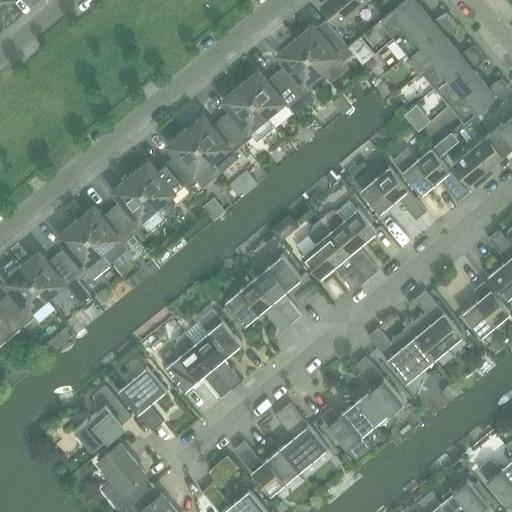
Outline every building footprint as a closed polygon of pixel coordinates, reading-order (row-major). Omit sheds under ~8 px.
[(0,0),(0,8),(10,0),(0,0)] [(365,0),(323,0),(320,3),(337,23),(365,0)] [(404,0),(381,20),(395,37),(426,11),(418,2),(420,0),(422,0),(404,0)] [(395,37),(409,53),(453,17),(447,11),(436,17),(437,18),(433,20),(426,11),(395,37)] [(409,53),(422,70),(453,45),(446,35),(448,32),(450,33),(458,24),(453,17),(409,53)] [(321,23),(320,23),(316,27),(313,24),(296,39),(295,38),(294,38),(321,70),(338,56),(343,61),(353,53),(325,19),(321,23)] [(285,64),(276,72),(298,98),(308,90),(304,85),(321,70),(294,38),(294,39),(295,40),(277,54),(285,64)] [(422,70),(436,87),(480,50),(475,44),(464,50),(464,52),(461,54),(453,45),(422,70)] [(436,87),(450,103),(481,78),(473,69),(476,66),(477,67),(486,57),(480,50),(436,87)] [(240,83),(240,84),(266,116),(284,102),(288,107),(298,98),(276,72),(267,80),(259,70),(241,84),(240,83)] [(481,78),(450,103),(464,121),(509,84),(508,83),(508,84),(502,77),(491,83),(492,85),(488,87),(481,78)] [(231,110),(221,117),(243,144),(252,136),(257,141),(275,126),(266,116),(240,84),(239,84),(240,85),(222,100),(231,110)] [(185,129),(220,171),(237,157),(233,152),(243,144),(221,117),(212,125),(204,115),(186,129),(185,129)] [(502,122),(486,135),(503,155),(511,147),(511,116),(503,124),(502,122)] [(220,171),(185,129),(185,130),(168,145),(176,155),(167,163),(188,189),(198,181),(203,186),(220,171)] [(503,155),(486,135),(452,163),(469,183),(503,155)] [(439,178),(458,201),(468,192),(431,146),(430,148),(431,149),(418,159),(417,158),(416,158),(407,147),(393,159),(421,194),(423,193),(422,192),(434,182),(435,183),(436,182),(435,180),(439,178)] [(130,174),(157,207),(157,206),(166,216),(171,212),(173,210),(176,206),(168,197),(174,192),(178,197),(188,189),(167,163),(157,170),(149,160),(131,175),(130,174)] [(397,196),(416,219),(427,210),(389,165),(388,166),(389,167),(376,177),(375,176),(374,178),(375,179),(362,189),(361,188),(360,189),(380,212),(381,211),(380,210),(393,200),(393,201),(395,200),(394,199),(397,196)] [(121,200),(112,208),(133,234),(144,226),(139,221),(157,207),(130,174),(130,175),(130,176),(113,190),(121,200)] [(76,219),(75,220),(102,252),(119,238),(123,243),(133,234),(112,208),(102,216),(94,206),(76,220),(76,219)] [(377,230),(358,207),(356,208),(357,209),(345,219),(337,210),(332,210),(320,219),(355,262),(368,277),(378,269),(358,244),(361,242),(362,243),(363,242),(363,241),(375,230),(376,232),(377,230)] [(355,262),(320,219),(315,223),(313,226),(312,229),(311,233),(312,237),(314,240),(316,242),(315,243),(316,244),(303,254),(302,253),(301,254),(320,277),(322,276),(321,275),(333,265),(334,266),(336,265),(335,264),(338,261),(345,270),(355,262)] [(66,246),(57,253),(79,280),(89,271),(85,266),(102,252),(75,220),(76,221),(58,236),(66,246)] [(488,275),(507,298),(509,297),(508,296),(511,292),(511,244),(499,229),(488,238),(507,261),(504,263),(503,262),(502,263),(503,264),(490,275),(489,274),(488,275)] [(21,265),(20,265),(47,297),(64,283),(65,284),(81,303),(91,295),(57,253),(48,261),(39,251),(22,266),(21,265)] [(302,277),(282,254),(281,255),(282,256),(269,266),(268,265),(267,266),(268,267),(255,278),(255,277),(254,277),(280,308),(290,300),(282,291),(285,288),(286,290),(288,289),(287,287),(299,277),(300,278),(302,277)] [(11,291),(2,299),(24,325),(34,317),(30,312),(47,297),(20,265),(20,266),(21,267),(3,281),(11,291)] [(280,308),(254,277),(253,278),(254,279),(242,289),(241,288),(239,289),(240,290),(228,301),(227,300),(226,301),(245,324),(246,323),(245,322),(258,311),(259,312),(260,311),(259,310),(262,307),(281,330),(291,322),(280,308)] [(463,311),(462,312),(481,336),(483,335),(482,334),(494,323),(495,324),(497,323),(496,322),(508,312),(509,313),(511,312),(484,280),(474,289),(481,298),(478,301),(477,300),(476,301),(477,302),(464,312),(463,311)] [(408,324),(407,325),(435,358),(435,357),(447,346),(448,347),(449,346),(448,345),(461,335),(462,336),(463,335),(426,290),(415,298),(426,311),(422,314),(421,313),(420,314),(421,315),(408,325),(408,324)] [(0,344),(24,325),(2,299),(0,300),(0,344)] [(185,331),(231,388),(242,380),(222,357),(226,354),(227,355),(228,354),(227,353),(240,343),(241,344),(242,343),(213,308),(199,320),(208,331),(207,332),(208,333),(196,343),(185,331)] [(435,358),(407,325),(406,325),(407,326),(395,337),(394,335),(392,337),(393,338),(390,341),(378,326),(368,335),(406,382),(408,381),(407,380),(419,369),(420,370),(421,369),(421,368),(433,358),(434,359),(435,358)] [(231,388),(185,331),(180,335),(178,338),(176,341),(176,345),(177,349),(178,352),(180,354),(179,355),(180,356),(168,366),(167,365),(166,366),(185,390),(186,389),(185,388),(198,377),(199,378),(200,377),(199,376),(202,373),(221,396),(231,388)] [(356,400),(375,424),(376,423),(375,422),(388,412),(388,413),(390,412),(389,411),(401,400),(402,401),(404,400),(366,355),(355,364),(374,387),(371,390),(370,388),(369,389),(370,390),(357,401),(356,400)] [(163,421),(147,403),(151,400),(152,401),(153,400),(152,399),(165,389),(166,390),(167,389),(147,365),(146,366),(147,367),(134,378),(134,377),(132,378),(133,379),(121,389),(120,388),(118,389),(152,429),(163,421)] [(93,394),(98,410),(75,429),(92,450),(123,424),(123,423),(132,415),(106,383),(93,394)] [(307,393),(293,405),(307,420),(321,408),(307,393)] [(375,424),(356,400),(355,401),(356,402),(343,412),(342,411),(341,412),(342,414),(339,416),(331,407),(321,416),(356,459),(371,446),(361,435),(362,435),(361,434),(374,423),(374,424),(375,424)] [(281,446),(280,447),(299,470),(300,470),(299,469),(312,458),(313,459),(314,458),(313,457),(326,447),(327,448),(328,447),(308,423),(308,424),(290,402),(275,414),(294,437),(282,447),(281,446)] [(299,470),(280,447),(279,448),(280,449),(268,459),(267,458),(265,459),(266,460),(263,463),(244,440),(234,449),(252,470),(252,471),(271,494),(272,493),(272,492),(284,481),(285,482),(286,481),(285,480),(298,470),(299,471),(299,470)] [(103,489),(121,511),(153,484),(145,475),(146,474),(120,443),(99,460),(115,479),(103,489)] [(511,451),(506,444),(505,445),(511,452),(511,460),(503,468),(502,467),(490,458),(478,468),(511,509),(511,451)] [(431,490),(430,491),(447,511),(473,511),(476,510),(477,511),(491,511),(494,510),(468,479),(467,480),(468,481),(455,491),(454,490),(453,491),(454,492),(441,503),(431,490)] [(202,491),(205,494),(219,511),(268,511),(269,511),(249,489),(248,490),(249,491),(236,501),(235,500),(234,501),(235,502),(232,505),(213,482),(202,491)] [(153,484),(121,511),(122,511),(177,511),(161,493),(160,494),(153,484)] [(447,511),(430,491),(417,503),(424,511),(447,511)]
